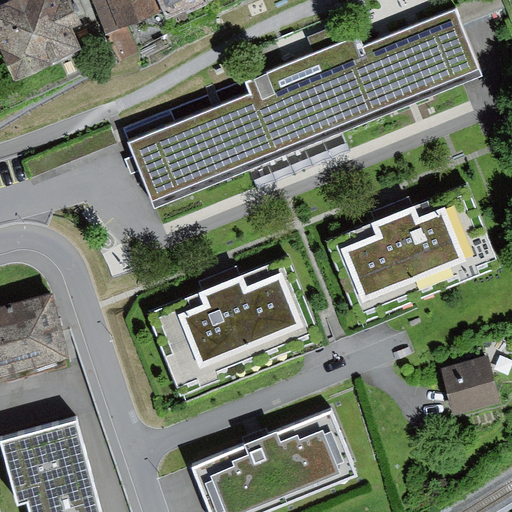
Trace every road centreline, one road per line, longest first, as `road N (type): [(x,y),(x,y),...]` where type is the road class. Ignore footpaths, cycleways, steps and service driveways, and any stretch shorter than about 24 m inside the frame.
road 1 (residential): [(132,447),(398,344)]
road 2 (residential): [(132,447),(66,255),(42,237),(0,242)]
